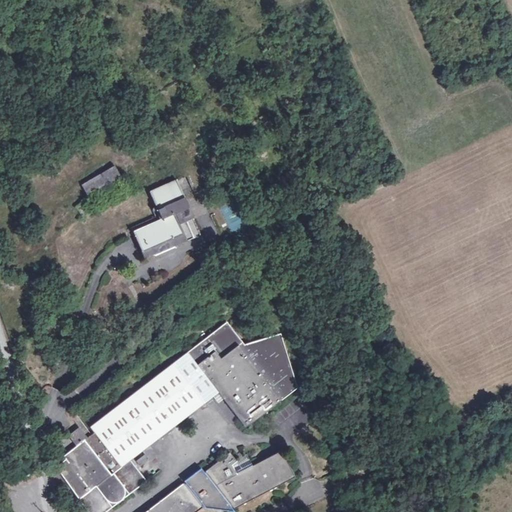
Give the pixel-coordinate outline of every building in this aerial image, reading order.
[(81,185),(88,197),(121,179),(114,165),(81,185)] [(150,192),(156,207),(162,219),(133,232),(144,257),(153,253),(154,255),(174,246),(193,238),(185,219),(192,216),(177,180),(150,192)] [(76,207),(83,217),(88,213),(82,204),(76,207)] [(90,427),(94,433),(87,438),(79,427),(68,435),(76,446),(63,457),(65,459),(55,467),(60,474),(52,479),(63,494),(71,489),(78,499),(77,500),(80,503),(86,511),(105,511),(147,481),(130,460),(143,450),(218,393),(223,399),(238,418),(244,426),(246,427),(247,427),(298,388),(281,333),(244,345),(227,322),(90,427)] [(479,422),(482,430),(489,427),(485,419),(479,422)] [(47,456),(53,464),(62,457),(57,451),(56,450),(47,456)] [(243,471),(236,462),(229,453),(205,471),(202,467),(183,481),(185,483),(183,484),(183,483),(146,511),(196,511),(202,508),(201,507),(203,506),(205,509),(228,511),(232,511),(230,508),(232,507),(233,510),(295,478),(281,451),(251,467),(243,471)] [(145,454),(136,461),(140,466),(149,460),(145,454)] [(244,457),(236,462),(243,471),(251,467),(244,457)]
